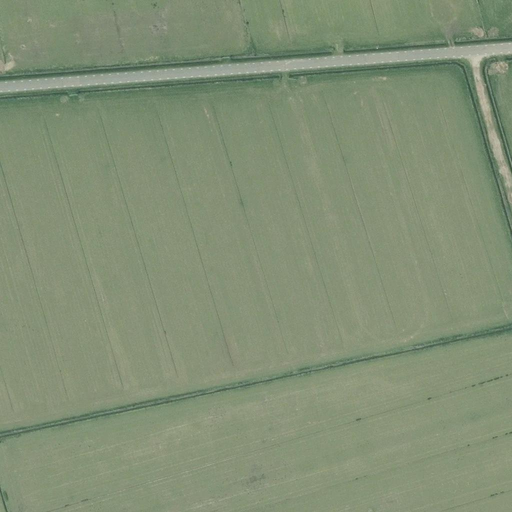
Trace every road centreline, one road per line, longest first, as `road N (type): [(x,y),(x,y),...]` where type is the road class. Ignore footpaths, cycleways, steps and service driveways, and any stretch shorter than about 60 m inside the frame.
road 1 (unclassified): [(511,48),(0,87)]
road 2 (track): [(511,202),(468,51)]
